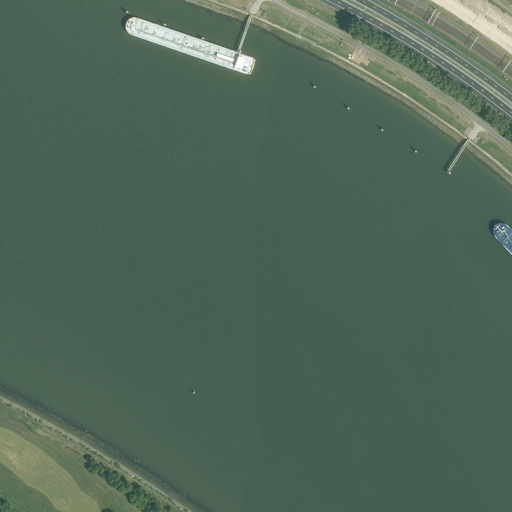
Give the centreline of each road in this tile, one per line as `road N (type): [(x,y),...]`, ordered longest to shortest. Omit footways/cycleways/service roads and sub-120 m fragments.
road 1 (unclassified): [(511,149),(383,57),(274,0)]
road 2 (motorway): [(332,0),(511,113)]
road 3 (motorway): [(511,100),(358,0)]
